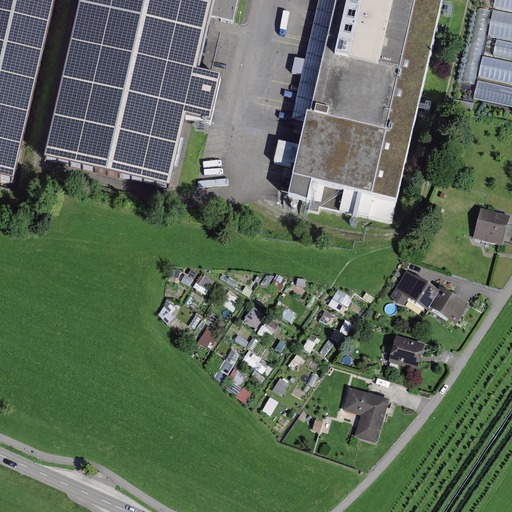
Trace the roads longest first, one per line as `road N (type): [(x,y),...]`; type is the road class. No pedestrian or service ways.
road 1 (residential): [(511,289),(428,411),(337,511)]
road 2 (tertiary): [(0,455),(128,511)]
